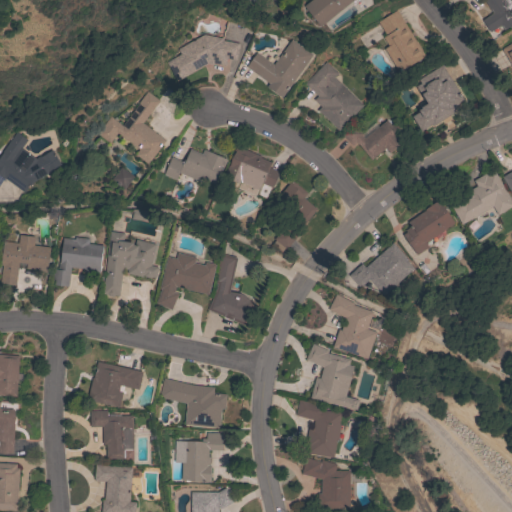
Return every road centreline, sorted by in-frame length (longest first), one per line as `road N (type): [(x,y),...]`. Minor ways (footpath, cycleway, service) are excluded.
road 1 (residential): [(273,511),(261,395),(283,315),(318,262),(366,214),(511,124)]
road 2 (track): [(511,323),(439,316),(423,330),(389,432),(421,511)]
road 3 (residential): [(0,325),(56,321),(265,369)]
road 4 (residential): [(366,214),(286,134),(205,110)]
road 5 (residential): [(56,321),(56,511)]
road 6 (residential): [(511,118),(424,0)]
